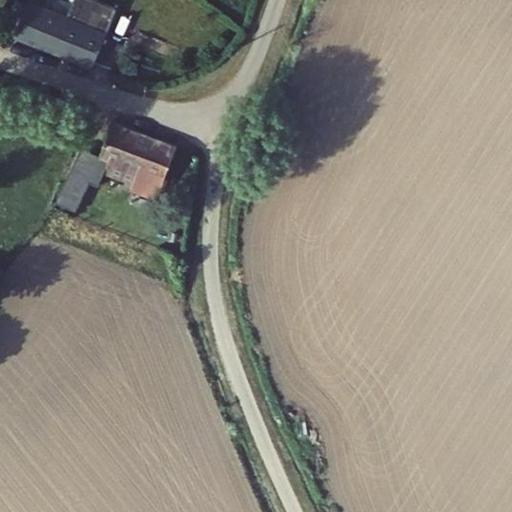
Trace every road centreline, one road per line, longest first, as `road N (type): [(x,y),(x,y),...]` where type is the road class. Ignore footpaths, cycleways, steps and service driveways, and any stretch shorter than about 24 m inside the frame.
road 1 (unclassified): [(295,511),(235,369),(215,298),(212,228),(226,129)]
road 2 (residential): [(226,129),(0,58)]
road 3 (residential): [(277,0),(226,129)]
